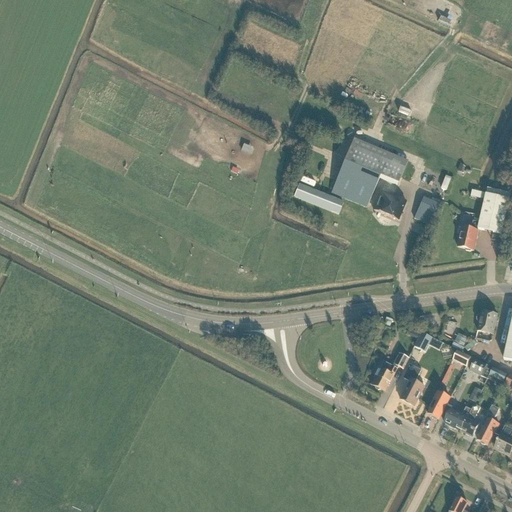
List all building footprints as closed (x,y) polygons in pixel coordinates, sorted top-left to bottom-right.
[(408,162),(354,140),(331,194),(366,208),(379,179),(397,187),(408,162)] [(299,186),(294,198),(299,200),(332,213),(336,201),(304,188),(299,186)] [(487,195),(510,201),(511,194),(488,189),(487,195)] [(382,193),(374,211),(398,221),(406,203),(382,193)] [(487,195),(480,224),(479,230),(502,236),(510,201),(487,195)] [(423,198),(414,219),(430,227),(439,205),(423,198)] [(479,230),(480,224),(474,223),(473,231),(463,229),(458,248),(465,250),(466,252),(471,253),(472,252),(474,252),(479,230)] [(478,319),(478,320),(478,321),(478,322),(479,322),(479,323),(480,324),(478,332),(494,336),(498,316),(482,313),(482,316),(481,316),(480,316),(479,317),(478,318),(478,319)] [(422,334),(415,348),(426,353),(433,339),(430,338),(422,334)] [(459,335),(455,343),(464,348),(468,339),(459,335)] [(466,368),(471,358),(458,351),(453,361),(466,368)] [(373,379),(370,387),(375,389),(376,391),(378,393),(380,392),(385,394),(398,368),(403,371),(409,359),(399,354),(392,368),(388,376),(381,372),(377,381),(373,379)] [(494,369),(487,366),(475,360),(470,372),(481,378),(482,377),(488,380),(494,369)] [(409,383),(400,402),(414,408),(424,388),(415,384),(421,372),(409,366),(403,380),(409,383)] [(494,370),(485,387),(490,389),(495,380),(504,385),(508,376),(504,374),(503,375),(494,370)] [(476,404),(479,396),(481,392),(475,389),(469,401),(476,404)] [(430,411),(428,416),(433,418),(433,420),(437,422),(439,421),(440,422),(451,399),(438,392),(429,410),(430,411)] [(472,411),(462,433),(466,435),(466,437),(470,439),(471,438),(473,439),(479,425),(474,422),(481,409),(475,406),(472,411)] [(462,433),(472,411),(466,408),(462,416),(451,411),(444,424),(446,425),(446,427),(454,431),(456,430),(462,433)] [(485,429),(478,441),(481,443),(482,445),(485,446),(486,445),(488,446),(494,434),(496,435),(501,426),(492,421),(494,417),(490,415),(483,428),(485,429)] [(498,443),(494,450),(507,456),(508,454),(510,456),(511,452),(511,431),(505,428),(502,435),(499,442),(498,441),(497,443),(498,443)] [(457,499),(450,511),(465,511),(464,511),(468,504),(457,499)]
